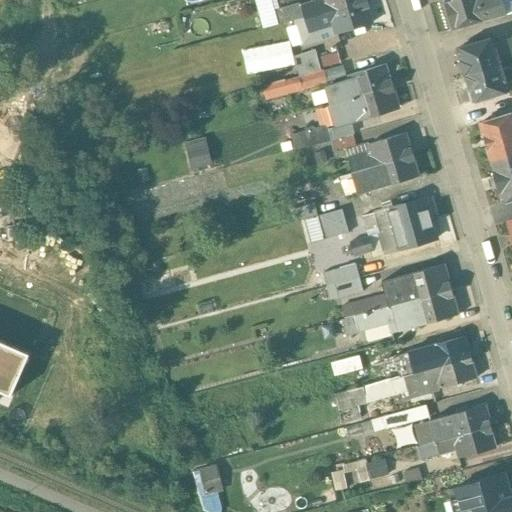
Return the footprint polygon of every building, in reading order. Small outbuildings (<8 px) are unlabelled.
[(314,0),(300,4),(304,18),(305,20),(309,19),(366,1),(367,1),(366,0),(314,0)] [(446,0),(444,1),(453,30),(511,13),(508,0),(446,0)] [(309,19),(305,20),(310,35),(333,27),(335,34),(373,23),(366,1),(309,19)] [(300,4),(277,11),(281,24),(304,18),(300,4)] [(492,38),(458,48),(466,75),(500,65),(492,38)] [(314,51),(300,55),(305,73),(319,70),(314,51)] [(338,52),(317,58),(320,68),(341,62),(338,52)] [(385,65),(348,76),(350,81),(327,88),(332,104),(392,86),(385,65)] [(500,65),(466,75),(474,102),(508,92),(500,65)] [(324,70),(264,86),(267,99),(328,83),(324,70)] [(392,86),(332,104),(330,104),(337,126),(398,107),(392,86)] [(29,103),(0,104),(0,128),(30,127),(29,103)] [(511,113),(480,123),(491,161),(511,155),(511,113)] [(322,128),(292,136),(295,150),(325,142),(322,128)] [(406,133),(369,144),(371,151),(348,158),(352,173),(412,154),(406,133)] [(354,134),(334,139),(337,150),(356,146),(354,134)] [(193,167),(212,161),(205,135),(185,141),(193,167)] [(412,154),(352,173),(359,194),(419,175),(412,154)] [(511,155),(491,161),(497,182),(511,176),(511,155)] [(511,176),(497,182),(503,202),(511,199),(511,176)] [(425,198),(387,208),(387,209),(362,216),(366,230),(377,227),(379,233),(431,218),(425,198)] [(314,203),(291,209),(295,221),(317,215),(314,203)] [(341,209),(317,216),(323,238),(347,231),(341,209)] [(317,216),(305,219),(311,241),(323,238),(317,216)] [(431,218),(379,233),(384,252),(398,249),(437,238),(431,218)] [(369,237),(350,242),(354,256),(373,250),(369,237)] [(356,263),(322,272),(326,286),(335,284),(359,278),(356,263)] [(444,264),(382,282),(385,294),(389,307),(451,289),(444,264)] [(359,278),(335,284),(338,297),(363,290),(359,278)] [(335,284),(326,286),(329,299),(338,297),(335,284)] [(375,310),(355,316),(359,331),(388,321),(391,332),(458,315),(452,289),(451,289),(389,307),(375,310)] [(0,391),(11,396),(47,312),(0,291),(0,391)] [(385,294),(372,298),(375,310),(389,307),(385,294)] [(372,298),(351,304),(355,316),(375,310),(372,298)] [(351,304),(343,306),(347,318),(355,316),(351,304)] [(347,318),(344,319),(348,334),(359,331),(355,316),(347,318)] [(465,336),(394,356),(395,357),(384,360),(386,365),(390,379),(414,373),(471,357),(465,336)] [(359,356),(333,361),(336,375),(362,369),(359,356)] [(471,357),(414,373),(390,379),(383,381),(383,380),(363,386),(367,402),(388,397),(387,391),(395,389),(396,393),(408,390),(410,396),(431,390),(432,392),(477,379),(471,357)] [(386,365),(379,367),(383,380),(383,381),(390,379),(386,365)] [(363,386),(335,394),(339,409),(361,404),(367,402),(363,386)] [(361,404),(339,409),(342,422),(364,416),(361,404)] [(426,405),(383,416),(386,428),(408,423),(408,422),(429,417),(426,405)] [(485,405),(430,420),(436,441),(490,426),(491,426),(485,405)] [(490,426),(436,441),(436,442),(439,455),(457,449),(459,457),(496,447),(490,426)] [(436,442),(418,447),(421,460),(439,455),(436,442)] [(331,468),(335,486),(389,474),(385,456),(331,468)] [(216,465),(199,468),(204,494),(221,491),(216,465)] [(505,474),(455,488),(455,489),(461,511),(511,511),(511,497),(505,474)]
